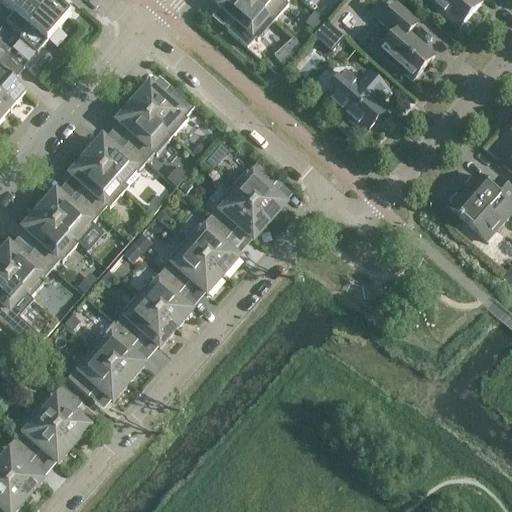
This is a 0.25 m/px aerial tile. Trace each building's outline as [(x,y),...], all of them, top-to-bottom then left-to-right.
[(0,0),(0,4),(13,16),(27,0),(0,0)] [(5,25),(21,39),(29,30),(30,31),(54,3),(49,0),(27,0),(13,16),(5,25)] [(227,34),(247,51),(256,40),(258,41),(272,25),(271,24),(244,0),(228,0),(220,10),(236,24),(227,34)] [(244,0),(271,24),(291,0),(244,0)] [(423,0),(459,31),(481,7),(472,0),(423,0)] [(20,41),(37,56),(71,18),(54,3),(30,31),(29,30),(21,39),(20,41)] [(396,7),(380,25),(394,37),(379,55),(412,84),(435,59),(409,36),(418,26),(396,7)] [(314,15),(305,26),(313,34),(323,23),(314,15)] [(312,39),(330,55),(343,40),(325,24),(312,39)] [(292,42),(283,51),(292,59),(300,50),(292,42)] [(0,64),(0,65),(17,80),(20,76),(24,72),(25,71),(7,56),(0,64)] [(33,69),(28,75),(37,83),(42,77),(33,69)] [(0,105),(11,114),(26,97),(0,73),(0,105)] [(321,99),(335,111),(365,138),(388,113),(379,105),(388,95),(367,76),(358,87),(343,74),(321,99)] [(135,107),(172,140),(176,136),(170,131),(181,119),(185,122),(195,111),(175,93),(166,103),(150,89),(135,107)] [(0,126),(11,114),(0,105),(0,126)] [(127,148),(147,165),(155,156),(157,158),(172,140),(135,107),(119,125),(135,139),(127,148)] [(342,125),(337,131),(346,139),(351,133),(342,125)] [(87,160),(126,194),(129,190),(123,185),(134,173),(137,176),(147,165),(127,148),(119,157),(103,142),(87,160)] [(80,201),(100,219),(109,208),(106,205),(116,193),(122,198),(126,194),(87,160),(72,178),(88,192),(80,201)] [(258,166),(233,194),(270,225),(286,208),(270,193),(278,184),(258,166)] [(178,169),(166,182),(176,191),(187,178),(178,169)] [(463,224),(486,245),(509,220),(502,214),(511,203),(511,194),(498,183),(490,192),(474,178),(446,209),(460,221),(459,223),(461,225),(463,224)] [(182,192),(188,198),(194,192),(187,186),(182,192)] [(221,211),(211,222),(230,238),(238,229),(254,243),(270,225),(233,194),(230,198),(235,202),(225,214),(221,211)] [(40,214),(78,248),(82,244),(76,239),(87,227),(91,230),(100,219),(80,201),(72,210),(56,196),(40,214)] [(41,246),(33,255),(53,273),(63,262),(59,259),(69,246),(75,251),(78,248),(40,214),(25,232),(41,246)] [(157,221),(166,229),(171,223),(162,215),(157,221)] [(189,243),(186,247),(223,279),(238,261),(222,247),(230,238),(211,222),(202,232),(205,236),(195,248),(189,243)] [(139,242),(127,255),(136,263),(148,250),(139,242)] [(172,266),(164,275),(183,292),(191,283),(207,297),(223,279),(186,247),(170,264),(172,266)] [(9,250),(0,260),(0,273),(31,301),(34,297),(29,293),(40,280),(43,284),(53,273),(33,255),(25,264),(9,250)] [(0,322),(5,327),(35,354),(44,343),(38,338),(34,338),(12,319),(15,316),(12,312),(22,300),(28,305),(31,301),(0,273),(0,322)] [(108,273),(100,283),(107,289),(115,280),(108,273)] [(142,296),(138,300),(176,333),(191,315),(175,301),(183,292),(164,275),(154,286),(158,289),(147,301),(142,296)] [(78,292),(85,298),(97,284),(90,278),(78,292)] [(126,317),(116,328),(136,346),(144,337),(160,351),(176,333),(138,300),(135,304),(140,309),(130,320),(126,317)] [(63,314),(56,315),(53,319),(61,327),(68,319),(63,314)] [(72,319),(64,328),(72,335),(80,326),(72,319)] [(90,353),(128,386),(144,368),(128,354),(136,346),(116,328),(107,339),(110,342),(100,354),(94,349),(90,353)] [(97,390),(113,404),(128,386),(90,353),(87,357),(93,362),(82,374),(78,370),(68,382),(88,400),(97,390)] [(39,412),(36,415),(74,449),(89,431),(73,417),(82,407),(62,390),(51,401),(55,404),(44,416),(39,412)] [(23,433),(14,444),(34,462),(42,453),(58,467),(74,449),(36,415),(32,420),(37,424),(27,436),(23,433)] [(0,479),(27,502),(42,485),(26,470),(34,462),(14,444),(5,455),(8,458),(0,466),(0,479)] [(0,510),(2,511),(18,511),(27,502),(0,479),(0,510)]
